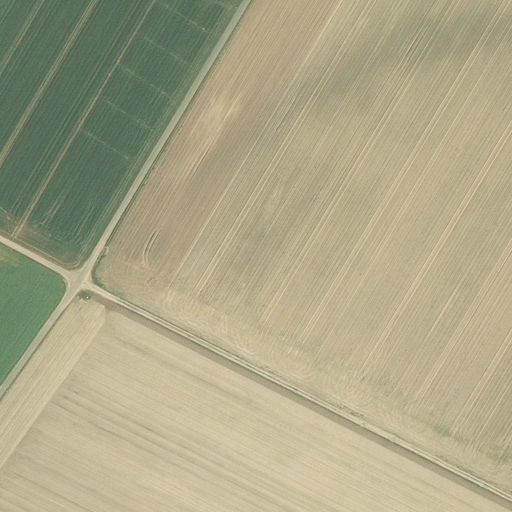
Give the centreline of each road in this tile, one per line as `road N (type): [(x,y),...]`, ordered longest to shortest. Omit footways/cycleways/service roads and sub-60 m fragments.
road 1 (track): [(0,238),(511,499)]
road 2 (unclassified): [(80,281),(248,0)]
road 3 (unclassified): [(80,281),(0,393)]
